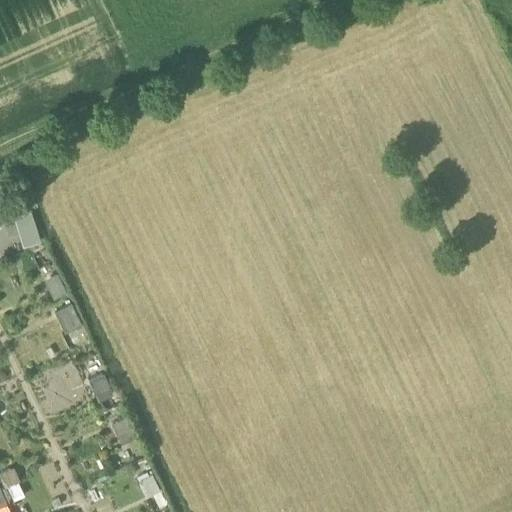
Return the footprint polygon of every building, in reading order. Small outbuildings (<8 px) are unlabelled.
[(34,221),(17,226),(22,246),(40,241),(34,221)] [(56,273),(45,279),(53,297),(65,291),(56,273)] [(80,323),(70,303),(55,311),(58,317),(64,314),(70,328),(80,323)] [(103,374),(89,381),(93,389),(99,386),(104,397),(112,393),(103,374)] [(134,436),(125,417),(117,421),(126,440),(134,436)] [(8,471),(0,474),(0,475),(5,487),(13,483),(8,471)] [(159,490),(152,475),(144,479),(151,493),(159,490)]
